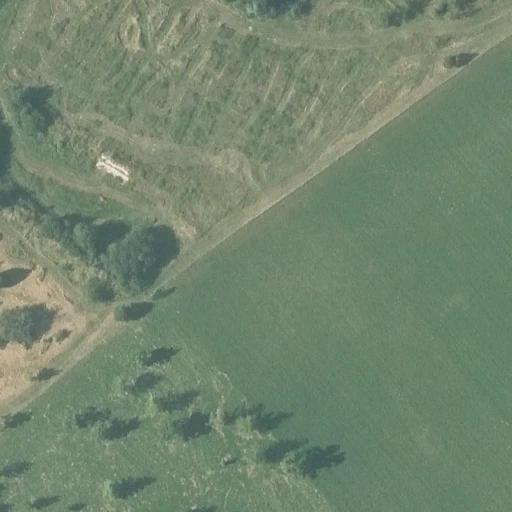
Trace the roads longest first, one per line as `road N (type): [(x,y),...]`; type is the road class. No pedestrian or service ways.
road 1 (track): [(511,54),(0,443)]
road 2 (track): [(424,0),(374,34),(227,0)]
